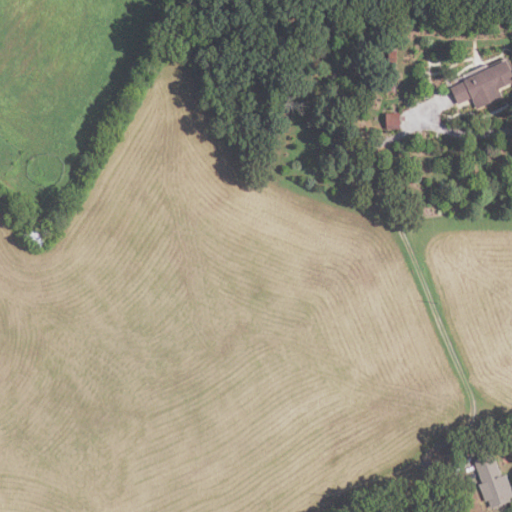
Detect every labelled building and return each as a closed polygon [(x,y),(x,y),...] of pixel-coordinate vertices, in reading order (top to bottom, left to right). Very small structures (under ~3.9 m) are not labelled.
[(389,64),(389,50),(398,50),(398,65),(389,64)] [(452,88),(459,104),(472,98),(478,109),(504,97),(500,89),(511,84),(511,68),(508,60),(464,80),(465,82),(452,88)] [(401,129),(401,113),(386,113),(387,129),(401,129)] [(23,237),(32,224),(49,235),(40,248),(23,237)] [(511,498),(511,488),(507,474),(503,475),(495,453),(475,460),(483,484),(480,485),(486,501),(490,500),(493,509),(511,502),(511,500),(511,499),(511,498)]
